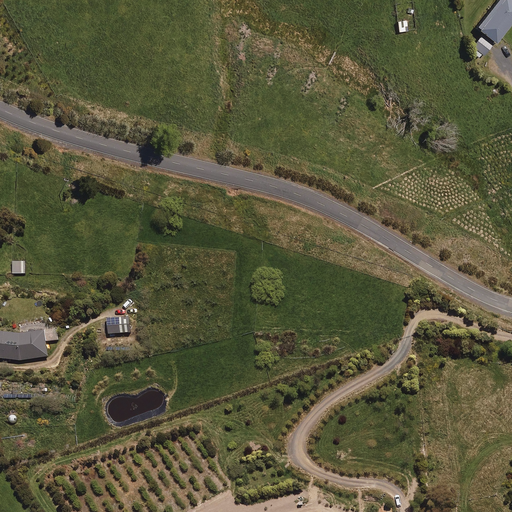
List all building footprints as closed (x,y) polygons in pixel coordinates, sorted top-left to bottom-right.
[(481,31),(498,44),(511,25),(511,0),(499,0),(478,27),(482,30),(481,31)] [(406,20),(398,21),(399,31),(408,30),(406,20)] [(475,49),(473,52),(478,56),(480,53),(483,56),(492,44),(480,35),(472,47),(475,49)] [(25,261),(10,261),(10,274),(25,274),(25,261)] [(108,333),(130,332),(129,316),(107,318),(108,333)] [(0,357),(19,360),(48,356),(44,329),(19,333),(0,330),(0,357)]
